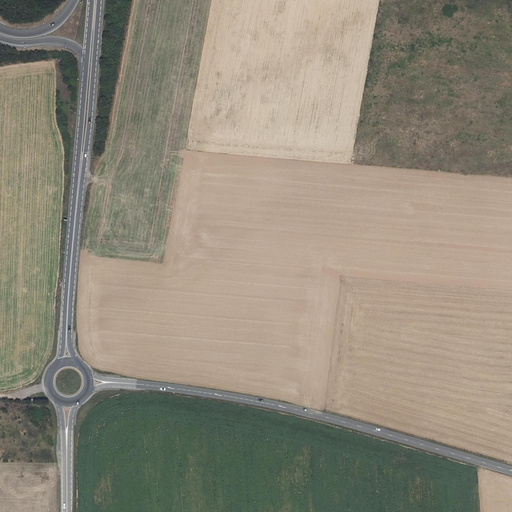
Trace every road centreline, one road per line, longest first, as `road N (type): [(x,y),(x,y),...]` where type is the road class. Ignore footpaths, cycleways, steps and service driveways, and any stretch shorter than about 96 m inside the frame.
road 1 (tertiary): [(133,383),(329,417),(511,470)]
road 2 (tertiary): [(75,360),(71,308),(100,0)]
road 3 (tertiary): [(87,61),(58,361)]
